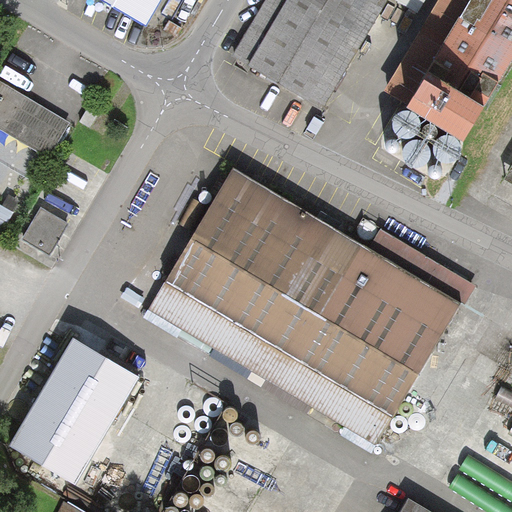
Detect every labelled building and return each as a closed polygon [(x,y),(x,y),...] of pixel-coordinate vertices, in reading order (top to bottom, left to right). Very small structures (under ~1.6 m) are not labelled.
[(97,0),(146,28),(162,0),(97,0)] [(266,0),(232,59),(321,110),(385,0),(388,0),(413,14),(421,0),(266,0)] [(511,67),(511,0),(440,0),(384,92),(467,143),(511,67)] [(70,123),(0,82),(0,130),(49,159),(70,123)] [(511,164),(503,180),(511,185),(511,164)] [(232,168),(148,310),(376,445),(461,303),(232,168)] [(14,213),(0,204),(0,233),(2,234),(14,213)] [(42,208),(23,240),(51,256),(69,225),(42,208)] [(139,382),(76,346),(15,451),(78,487),(139,382)] [(434,511),(409,497),(399,511),(434,511)]
